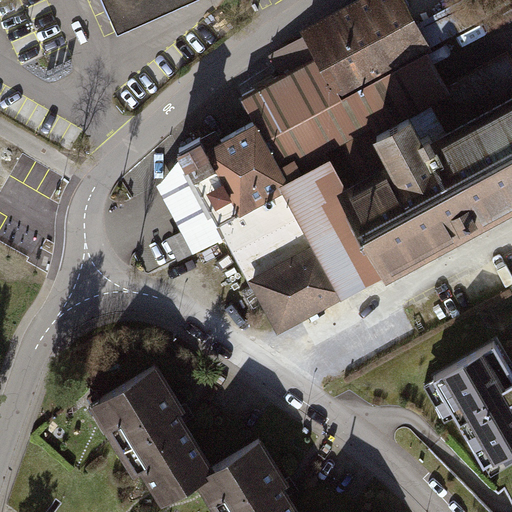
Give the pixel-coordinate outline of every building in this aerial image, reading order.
[(109,0),(122,29),(187,0),(109,0)] [(262,205),(242,215),(278,281),(272,285),(281,301),(287,298),(301,324),(511,210),(511,60),(510,57),(451,89),(402,0),(367,0),(307,33),(308,36),(322,62),(286,81),(248,102),(260,124),(295,188),(273,199),(277,206),(266,212),(262,205)] [(476,0),(463,0),(421,23),(435,48),(487,19),(476,0)] [(322,62),(308,36),(272,55),(286,81),(322,62)] [(295,188),(260,124),(224,143),(218,131),(202,140),(205,145),(199,156),(204,165),(213,160),(234,199),(212,211),(220,227),(262,205),(266,212),(277,206),(273,199),(295,188)] [(511,372),(495,343),(436,376),(491,470),(504,462),(511,457),(511,372)] [(158,487),(166,501),(214,472),(179,415),(184,413),(157,370),(141,380),(101,404),(117,430),(111,433),(121,450),(127,446),(154,490),(158,487)] [(298,511),(284,488),(288,485),(262,442),(245,453),(206,477),(221,503),(216,506),(219,511),(298,511)]
